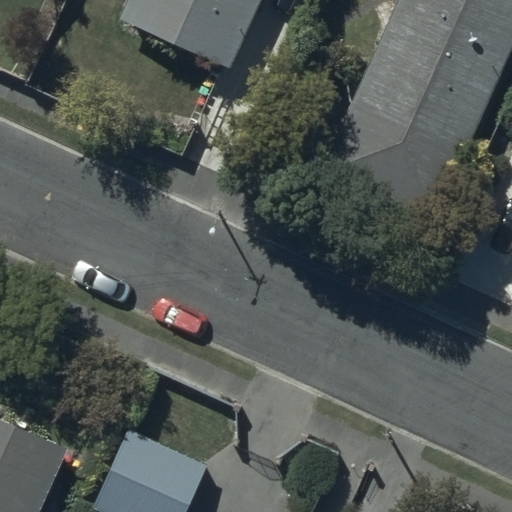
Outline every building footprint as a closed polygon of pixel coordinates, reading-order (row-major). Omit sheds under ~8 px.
[(129,0),(122,16),(237,73),(272,0),(129,0)] [(511,73),(511,0),(412,0),(331,174),(442,225),(511,73)] [(221,414),(145,378),(130,410),(205,446),(221,414)] [(45,511),(36,507),(70,436),(0,403),(0,511),(45,511)] [(183,511),(209,455),(128,419),(92,498),(123,511),(183,511)]
